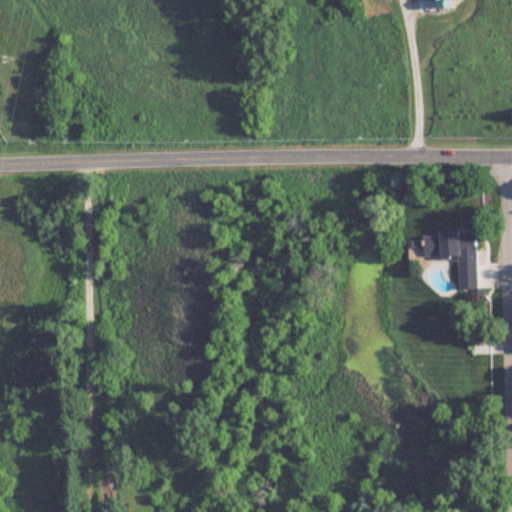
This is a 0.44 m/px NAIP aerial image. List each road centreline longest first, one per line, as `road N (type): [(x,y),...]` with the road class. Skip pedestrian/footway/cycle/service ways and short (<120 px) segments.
road 1 (residential): [(0,165),(511,160)]
road 2 (residential): [(511,510),(507,161)]
